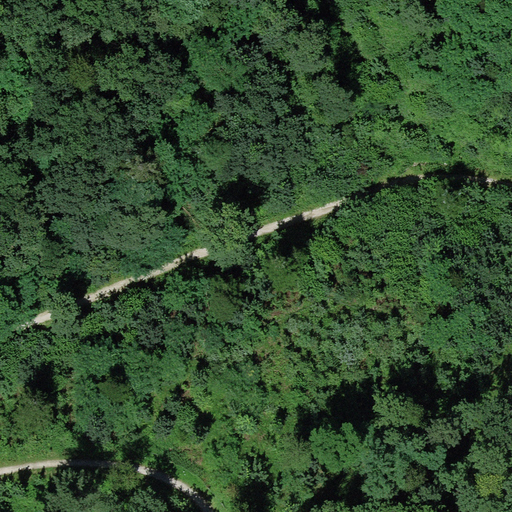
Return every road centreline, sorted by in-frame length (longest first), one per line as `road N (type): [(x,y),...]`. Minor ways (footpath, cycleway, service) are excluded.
road 1 (track): [(511,187),(395,182),(0,331)]
road 2 (track): [(0,475),(129,467),(190,492),(204,511)]
